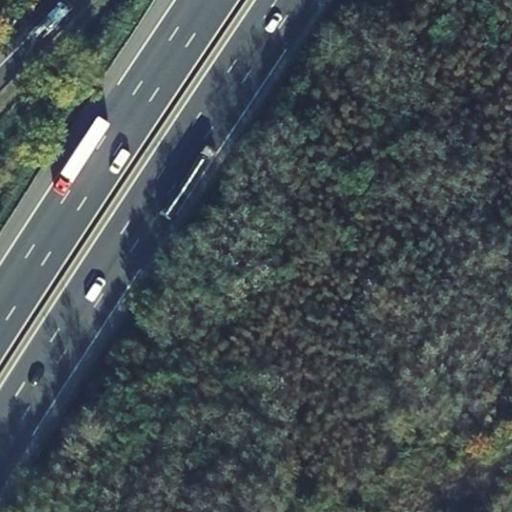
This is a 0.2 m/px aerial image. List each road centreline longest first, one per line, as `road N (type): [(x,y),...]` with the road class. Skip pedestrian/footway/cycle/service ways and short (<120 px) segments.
road 1 (motorway): [(0,438),(287,0)]
road 2 (motorway): [(206,0),(0,310)]
